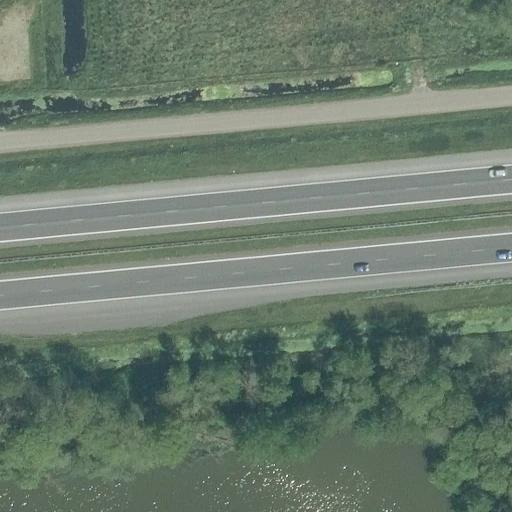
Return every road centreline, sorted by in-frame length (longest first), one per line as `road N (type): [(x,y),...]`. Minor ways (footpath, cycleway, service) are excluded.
road 1 (unclassified): [(511,90),(0,139)]
road 2 (motorway): [(0,297),(511,248)]
road 3 (motorway): [(511,180),(0,229)]
